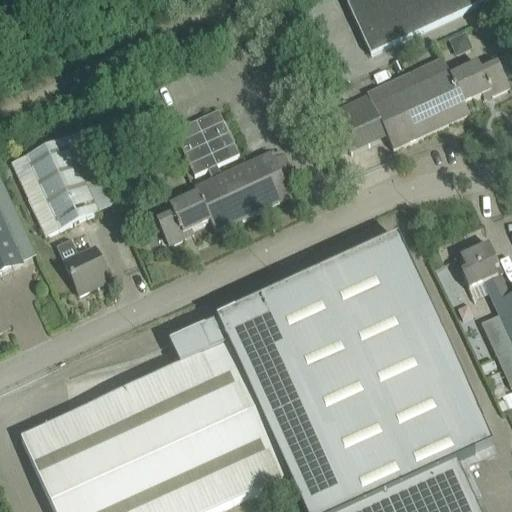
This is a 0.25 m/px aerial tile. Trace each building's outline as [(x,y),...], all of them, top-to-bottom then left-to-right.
[(511,0),(355,0),(346,4),(371,58),(498,0),(511,0)] [(492,99),(510,91),(499,68),(483,76),(479,68),(453,81),(464,106),(490,94),(492,99)] [(464,106),(453,81),(450,75),(373,110),(368,99),(332,116),(351,157),(387,140),(393,153),(469,118),(464,106)] [(222,180),(217,169),(239,158),(219,114),(174,134),(195,179),(208,173),(213,184),(195,192),(197,197),(170,210),(173,217),(157,224),(169,249),(186,241),(184,237),(210,224),(215,236),(292,201),(287,190),(297,185),(285,158),(283,159),(281,154),(272,158),(271,157),(222,180)] [(64,142),(12,166),(46,240),(99,215),(64,142)] [(0,277),(23,267),(0,217),(0,277)] [(399,242),(239,315),(236,316),(236,317),(170,347),(181,371),(22,443),(52,511),(222,511),(289,482),(302,511),(478,511),(458,468),(494,451),(484,429),(399,242)] [(511,390),(511,389),(511,298),(510,300),(500,278),(498,279),(495,273),(499,271),(489,248),(455,263),(468,293),(485,285),(500,319),(482,328),(511,390)] [(95,252),(64,266),(79,299),(100,290),(97,284),(108,279),(95,252)]
